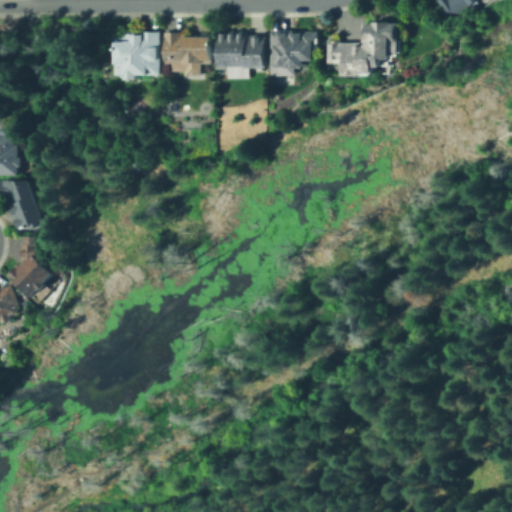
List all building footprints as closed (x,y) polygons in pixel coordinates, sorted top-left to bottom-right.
[(475,0),(456,16),(443,0),(475,0)] [(401,21),(401,52),(392,52),(392,57),(383,57),(383,65),(376,65),(376,71),(345,71),(345,60),(328,60),(328,40),(364,40),(365,21),(401,21)] [(305,28),(305,30),(322,30),(321,46),(316,46),(316,59),(305,59),(305,65),(218,65),(219,32),(272,32),(272,28),(305,28)] [(126,73),(113,73),(113,34),(126,34),(126,32),(141,32),(141,30),(160,30),(160,73),(126,73)] [(183,30),(183,35),(212,35),(212,60),(196,60),(196,66),(186,66),(186,60),(168,60),(168,30),(183,30)] [(0,119),(9,119),(8,133),(14,133),(14,142),(18,142),(18,173),(0,173),(0,119)] [(30,184),(44,218),(20,228),(9,199),(0,199),(0,180),(30,180),(30,184)] [(54,274),(32,297),(9,275),(23,260),(23,235),(42,235),(42,263),(54,274)] [(0,287),(10,283),(20,310),(11,314),(14,320),(1,325),(0,322),(0,287)]
